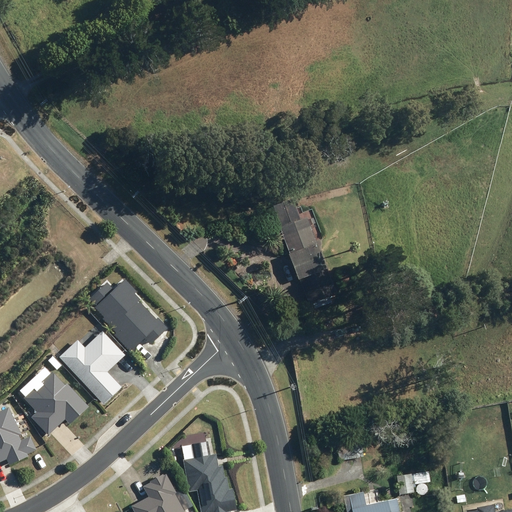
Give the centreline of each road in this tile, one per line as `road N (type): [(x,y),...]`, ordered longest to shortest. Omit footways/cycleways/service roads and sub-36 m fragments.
road 1 (tertiary): [(6,89),(45,142),(236,335)]
road 2 (residential): [(23,511),(97,461),(236,335)]
road 3 (tertiary): [(236,335),(270,409),(291,511)]
